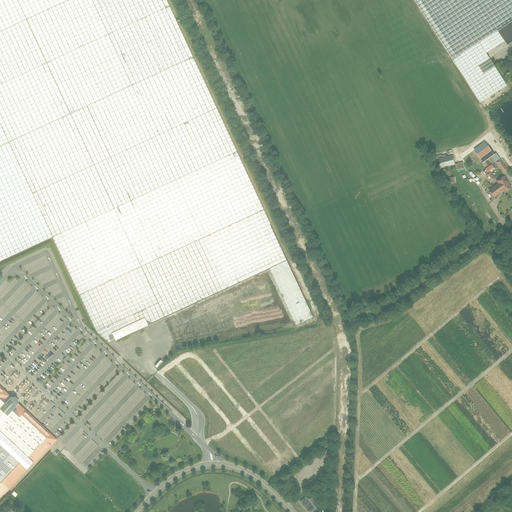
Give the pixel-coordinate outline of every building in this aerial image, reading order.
[(314,318),(166,0),(0,0),(0,261),(52,237),(96,332),(109,343),(136,331),(137,332),(138,332),(140,331),(140,329),(193,304),(195,305),(197,305),(197,302),(254,275),(256,277),(258,276),(258,274),(269,269),(296,326),(314,318)] [(511,0),(414,0),(480,103),(507,85),(486,53),(505,41),(508,44),(511,40),(511,0)] [(488,146),(477,154),(483,162),(494,154),(488,146)] [(441,167),(455,165),(454,155),(439,158),(441,167)] [(500,160),(496,163),(503,172),(507,169),(500,160)] [(490,172),(488,173),(485,175),(490,182),(495,178),(490,172)] [(497,181),(505,192),(511,187),(508,184),(509,184),(504,176),(497,181)] [(505,192),(497,181),(497,182),(499,184),(489,191),(494,197),(503,190),(505,192)] [(0,496),(33,462),(34,463),(47,449),(56,440),(18,404),(17,406),(16,405),(15,403),(14,401),(13,400),(9,398),(8,397),(9,396),(0,387),(0,496)] [(334,455),(328,449),(323,453),(328,460),(334,455)] [(308,499),(306,497),(300,502),(308,511),(310,511),(319,506),(311,497),(308,499)]
